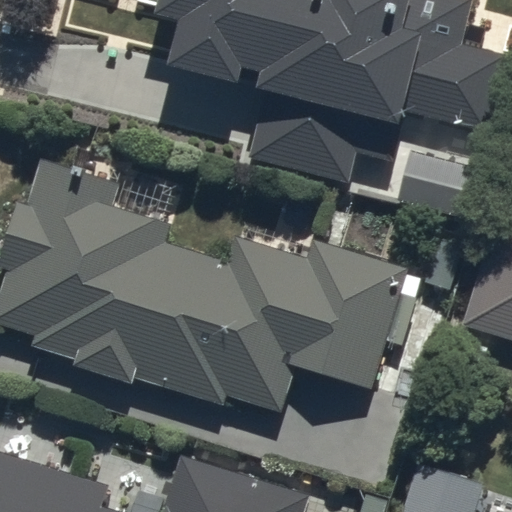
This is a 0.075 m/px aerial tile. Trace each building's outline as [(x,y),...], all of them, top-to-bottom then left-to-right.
[(163,0),(157,26),(180,34),(169,76),(236,93),(240,79),(263,85),(258,104),(262,105),(247,164),(347,189),(355,160),(399,172),(412,120),(487,139),(506,61),(463,50),(474,5),(454,0),(163,0)] [(408,159),(397,208),(463,224),(475,175),(408,159)] [(9,276),(0,303),(0,331),(36,341),(33,351),(78,365),(76,373),(134,392),(136,383),(224,411),(227,401),(282,419),(297,374),(371,398),(387,349),(401,353),(417,303),(402,298),(410,275),(316,245),(309,268),(237,245),(229,271),(164,251),(170,233),(112,215),(120,191),(43,166),(27,214),(21,212),(1,273),(9,276)] [(511,204),(507,203),(465,331),(511,345),(511,204)] [(69,450),(60,479),(0,460),(0,511),(307,511),(310,502),(179,461),(163,511),(101,511),(107,494),(76,485),(85,455),(69,450)] [(511,511),(511,499),(418,470),(405,511),(511,511)]
